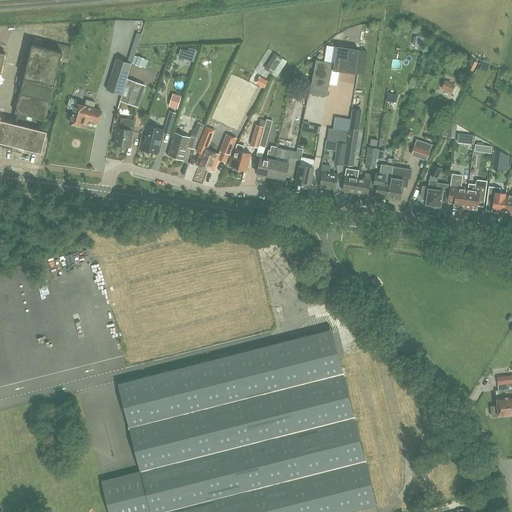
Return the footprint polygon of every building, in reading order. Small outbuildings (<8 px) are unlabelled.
[(137,24),(133,40),(144,42),(148,26),(137,24)] [(416,36),(414,46),(425,48),(426,38),(416,36)] [(32,44),(15,112),(45,120),(61,57),(68,59),(71,46),(34,37),(33,44),(32,44)] [(359,49),(337,46),(333,70),(356,74),(359,49)] [(178,57),(193,62),(197,50),(189,48),(188,51),(181,49),(178,57)] [(282,58),(274,52),(264,68),(272,73),(282,58)] [(116,58),(106,89),(122,94),(127,78),(132,63),(116,58)] [(327,96),(333,63),(316,60),(309,93),(327,96)] [(478,63),(473,60),(468,69),(473,71),(478,63)] [(268,81),(259,75),(255,83),(264,88),(268,81)] [(122,94),(120,100),(138,107),(146,85),(127,78),(122,94)] [(455,84),(445,80),(441,89),(451,93),(455,84)] [(395,94),(388,93),(386,100),(393,102),(395,94)] [(160,94),(157,107),(166,109),(169,96),(160,94)] [(175,94),(171,107),(177,109),(181,97),(175,94)] [(89,119),(98,122),(101,111),(93,109),(95,103),(86,101),(84,106),(76,104),(78,100),(71,98),(69,99),(67,106),(68,109),(74,110),(71,122),(73,123),(72,125),(78,126),(79,125),(81,125),(81,124),(87,125),(89,119)] [(176,113),(170,111),(166,124),(172,126),(176,113)] [(0,142),(42,153),(47,131),(0,120),(1,115),(0,114),(0,142)] [(351,115),(349,127),(359,129),(360,116),(351,115)] [(117,128),(114,144),(130,147),(132,130),(134,120),(121,118),(119,128),(117,128)] [(262,157),(272,121),(266,119),(256,156),(262,157)] [(456,123),(450,120),(442,135),(454,136),(456,123)] [(199,139),(204,127),(197,124),(192,136),(199,139)] [(250,146),(258,148),(264,126),(256,124),(250,146)] [(159,153),(164,130),(145,125),(139,148),(159,153)] [(359,129),(349,127),(345,150),(356,152),(359,129)] [(348,131),(329,128),(328,140),(338,142),(346,143),(348,131)] [(174,133),(167,156),(182,161),(187,147),(189,138),(175,133),(174,133)] [(457,142),(465,143),(466,134),(458,133),(457,142)] [(199,152),(195,164),(213,171),(219,155),(206,150),(211,138),(202,134),(196,151),(199,152)] [(225,134),(219,150),(228,153),(229,154),(236,138),(225,134)] [(431,146),(432,144),(427,142),(419,139),(416,139),(414,145),(411,155),(427,161),(430,150),(431,146)] [(338,142),(335,163),(343,164),(346,143),(338,142)] [(228,165),(231,166),(231,167),(233,167),(232,169),(238,171),(238,169),(246,171),(251,154),(243,152),(244,146),(237,144),(235,149),(236,149),(233,158),(231,157),(228,165)] [(266,178),(266,176),(271,177),(274,160),(277,146),(271,145),(270,150),(268,150),(266,158),(261,157),(257,174),(258,174),(258,176),(259,178),(264,179),(266,178)] [(376,167),(378,148),(368,147),(365,166),(376,167)] [(311,185),(314,168),(299,165),(301,159),(303,149),(297,148),(295,158),(291,178),(296,179),(296,182),(311,185)] [(493,161),(504,163),(505,156),(494,154),(493,161)] [(286,177),(291,178),(295,158),(289,157),(288,163),(274,160),(271,177),(285,180),(286,177)] [(379,197),(388,199),(390,183),(392,174),(393,166),(393,165),(381,163),(380,173),(376,172),(374,180),(378,181),(375,196),(379,197)] [(329,166),(324,165),(323,172),(321,184),(327,185),(327,188),(335,189),(337,174),(328,173),(329,166)] [(437,178),(442,169),(435,165),(430,175),(437,178)] [(400,200),(403,186),(407,186),(408,178),(410,178),(412,169),(402,168),(402,170),(393,168),(394,166),(393,166),(392,174),(390,183),(388,199),(396,200),(396,199),(400,200)] [(346,192),(355,193),(358,177),(351,176),(352,171),(346,170),(342,190),(346,191),(346,192)] [(355,193),(356,194),(363,195),(363,194),(367,194),(370,174),(365,173),(364,178),(358,177),(355,193)] [(454,207),(465,209),(468,188),(461,188),(463,178),(461,175),(452,175),(449,204),(455,204),(454,207)] [(439,207),(439,206),(441,206),(442,201),(447,202),(448,191),(443,191),(443,190),(436,190),(437,181),(430,180),(429,186),(423,185),(421,196),(428,197),(427,204),(433,205),(432,207),(439,207)] [(469,183),(468,188),(465,209),(477,210),(477,206),(484,207),(487,181),(478,180),(476,182),(475,184),(469,183)] [(493,212),(503,214),(506,194),(501,193),(501,190),(499,188),(490,187),(487,207),(493,208),(493,212)] [(511,194),(506,194),(503,214),(511,214),(511,194)] [(371,269),(366,274),(371,280),(377,275),(371,269)] [(53,298),(74,296),(73,286),(67,286),(67,281),(46,283),(47,291),(52,290),(53,298)] [(318,294),(324,287),(319,283),(313,289),(318,294)] [(75,310),(80,310),(81,316),(75,317),(77,334),(89,333),(86,301),(74,302),(75,310)] [(87,372),(107,369),(105,359),(85,362),(87,372)] [(342,373),(129,426),(140,472),(150,511),(344,511),(376,504),(342,373)] [(506,416),(511,415),(510,405),(511,405),(508,383),(498,384),(499,398),(497,398),(498,407),(491,407),(492,417),(506,416)] [(54,471),(41,496),(71,511),(97,511),(105,498),(54,471)] [(150,511),(140,472),(102,482),(109,511),(150,511)]
